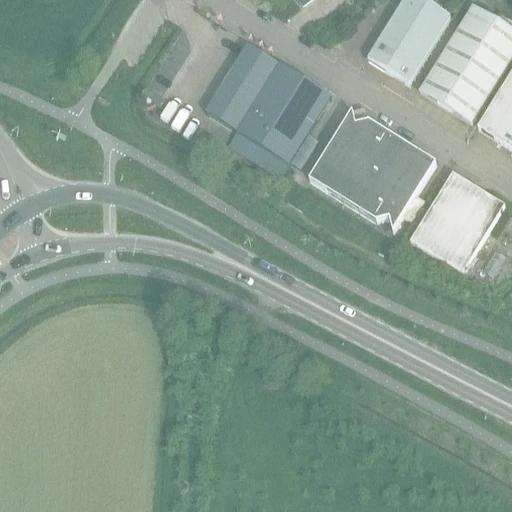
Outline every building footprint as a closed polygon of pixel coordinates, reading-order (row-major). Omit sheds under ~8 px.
[(296,0),(303,9),(314,0),(296,0)] [(406,0),(368,63),(409,89),(451,21),(417,0),(406,0)] [(420,96),(471,128),(511,61),(511,35),(472,11),(420,96)] [(331,102),(278,69),(248,50),(205,117),(236,136),(289,169),(331,102)] [(511,76),(477,132),(511,153),(511,76)] [(393,237),(436,167),(370,126),(355,129),(352,115),(309,184),(377,226),(391,223),(393,237)] [(462,279),(505,210),(453,178),(410,247),(462,279)]
